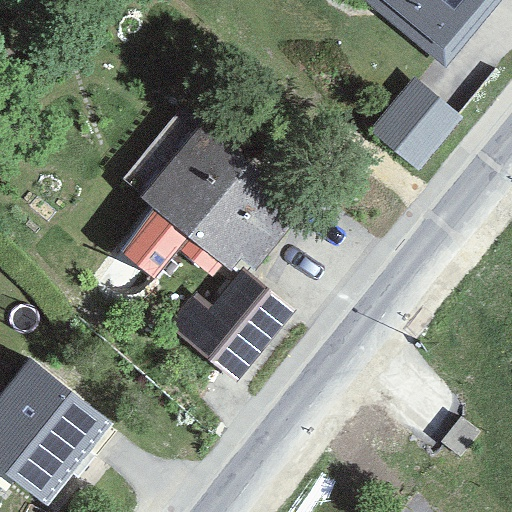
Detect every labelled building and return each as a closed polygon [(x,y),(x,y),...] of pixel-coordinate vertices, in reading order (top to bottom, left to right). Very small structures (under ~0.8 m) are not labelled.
[(486,0),(385,0),(446,49),(486,0)] [(422,166),(466,112),(417,71),(372,126),(422,166)] [(277,213),(293,194),(205,121),(142,198),(202,247),(192,259),(212,276),(223,264),(230,269),(242,254),(258,267),(292,226),(277,213)] [(245,389),(305,316),(243,265),(214,301),(197,287),(166,325),(245,389)] [(0,464),(42,500),(108,422),(25,353),(0,382),(0,464)]
